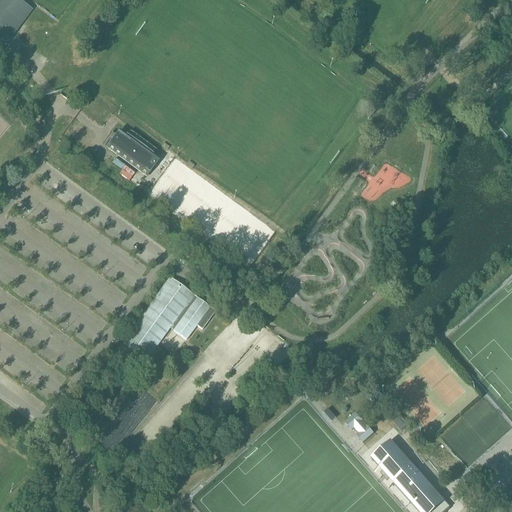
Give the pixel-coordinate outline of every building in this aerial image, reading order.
[(0,0),(0,51),(17,28),(15,27),(19,21),(21,23),(30,11),(15,0),(0,0)] [(147,177),(159,160),(120,131),(107,148),(147,177)] [(202,330),(216,312),(170,279),(122,343),(146,361),(170,329),(186,341),(197,326),(202,330)] [(201,293),(211,301),(214,297),(204,289),(201,293)] [(328,409),(328,410),(323,413),(331,422),(336,418),(328,409)] [(355,414),(345,423),(352,431),(354,428),(359,434),(356,436),(363,443),(373,434),(367,427),(366,427),(362,422),(362,421),(355,414)] [(390,442),(371,459),(417,511),(445,511),(450,508),(392,442),(391,441),(390,442)] [(480,487),(482,489),(487,485),(483,481),(478,485),(479,485),(480,487)]
